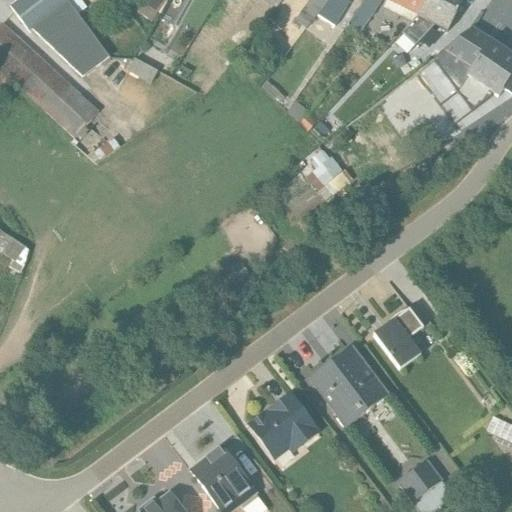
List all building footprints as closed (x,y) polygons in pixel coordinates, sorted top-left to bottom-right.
[(81,79),(108,59),(64,0),(17,0),(9,7),(28,33),(31,31),(81,79)] [(76,16),(86,9),(79,0),(71,0),(67,3),(76,16)] [(164,0),(142,0),(134,11),(150,23),(164,0)] [(262,0),(275,9),(282,0),(262,0)] [(316,17),(326,0),(309,0),(294,23),(305,30),(316,17)] [(326,0),(316,17),(333,28),(347,3),(345,2),(345,0),(326,0)] [(364,0),(345,28),(358,37),(382,0),(364,0)] [(424,0),(384,0),(386,2),(382,9),(411,24),(416,18),(424,0)] [(411,24),(401,34),(414,47),(434,28),(447,35),(463,3),(457,0),(424,0),(416,18),(411,24)] [(83,129),(98,113),(45,65),(1,24),(0,25),(0,72),(12,84),(73,140),(76,136),(81,140),(87,133),(83,129)] [(502,103),(511,95),(511,58),(470,30),(436,58),(502,103)] [(281,58),(254,36),(232,63),(257,86),(281,58)] [(156,73),(134,60),(127,73),(149,85),(156,73)] [(0,72),(0,95),(6,101),(18,90),(0,72)] [(283,99),(266,83),(261,88),(278,105),(283,99)] [(287,113),(297,123),(306,113),(294,103),(287,113)] [(307,132),(317,123),(309,115),(299,125),(307,132)] [(95,166),(118,148),(112,140),(93,154),(92,153),(85,158),(95,166)] [(320,150),(304,160),(307,164),(306,165),(308,167),(301,172),(325,203),(348,185),(340,174),(341,173),(330,160),(329,161),(320,150)] [(0,233),(0,253),(21,269),(27,254),(0,233)] [(422,330),(408,311),(372,338),(398,373),(419,357),(408,341),(422,330)] [(388,397),(351,349),(307,382),(344,431),(388,397)] [(289,396),(246,428),(273,464),(275,462),(281,470),(294,460),(291,456),(320,435),(316,430),(315,431),(289,396)] [(239,437),(230,442),(238,456),(247,451),(239,437)] [(241,511),(265,511),(266,511),(255,497),(256,495),(219,448),(187,473),(217,511),(235,511),(239,509),(241,511)] [(426,462),(396,485),(411,506),(413,505),(418,511),(434,511),(452,499),(440,484),(442,482),(426,462)] [(182,511),(168,494),(156,503),(152,499),(137,511),(182,511)]
